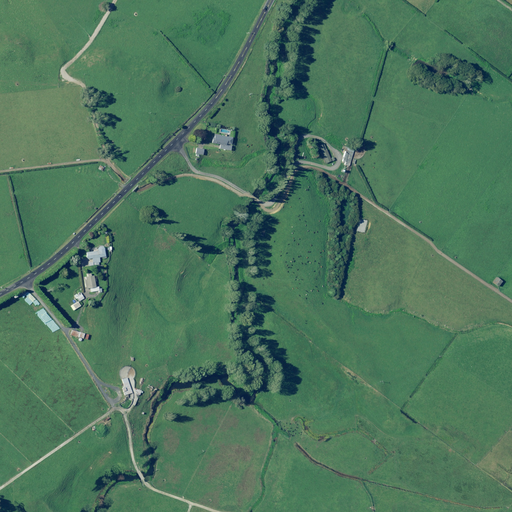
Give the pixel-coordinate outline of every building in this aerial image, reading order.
[(232,138),(214,135),(213,138),(212,138),(211,143),(219,145),(219,149),(229,151),(230,146),(232,138)] [(330,161),(323,144),(318,147),(325,164),(330,161)] [(348,166),(351,156),(344,154),(342,161),(345,162),(344,165),(348,166)] [(104,257),(103,248),(101,247),(98,247),(97,249),(97,251),(86,253),(87,259),(91,259),(92,262),(88,263),(88,266),(98,265),(98,262),(99,262),(98,258),(104,257)] [(91,276),(90,273),(86,274),(87,277),(84,277),(85,280),(83,280),(85,289),(89,288),(90,292),(97,291),(98,293),(100,292),(100,289),(97,289),(97,286),(95,287),(92,276),(91,276)] [(501,281),(496,278),(492,283),(497,286),(501,281)] [(77,293),(78,294),(77,295),(76,294),(73,296),(75,299),(77,298),(78,301),(83,298),(79,292),(77,293)] [(82,339),(83,334),(76,332),(77,331),(71,330),(69,335),(82,339)] [(122,380),(124,387),(122,387),(122,388),(122,389),(124,395),(131,393),(126,378),(122,380)]
